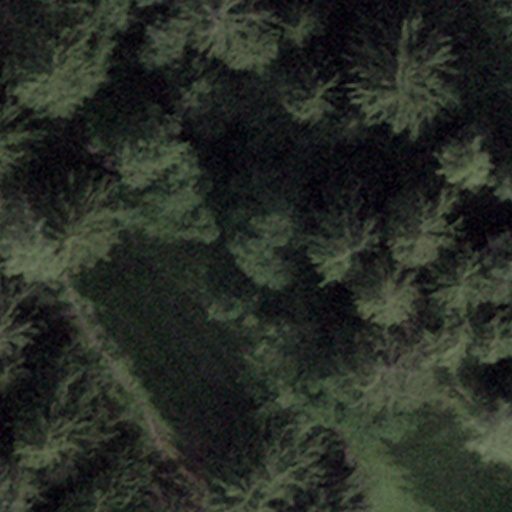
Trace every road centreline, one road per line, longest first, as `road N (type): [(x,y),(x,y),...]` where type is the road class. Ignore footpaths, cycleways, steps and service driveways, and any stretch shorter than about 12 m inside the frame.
road 1 (track): [(87,0),(249,197),(417,325),(511,428)]
road 2 (track): [(111,511),(0,359)]
